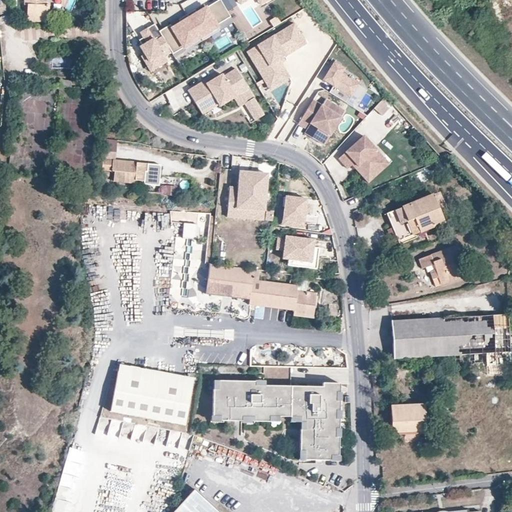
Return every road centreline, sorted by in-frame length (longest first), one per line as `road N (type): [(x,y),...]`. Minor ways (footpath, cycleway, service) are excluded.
road 1 (residential): [(114,0),(115,54),(128,91),(148,115),(183,136),(305,162),(334,202),(359,348),(365,498)]
road 2 (trunk): [(511,140),(380,0)]
road 3 (trunk): [(347,0),(465,132)]
road 4 (trunk): [(511,119),(393,0)]
road 5 (residential): [(365,498),(511,478)]
